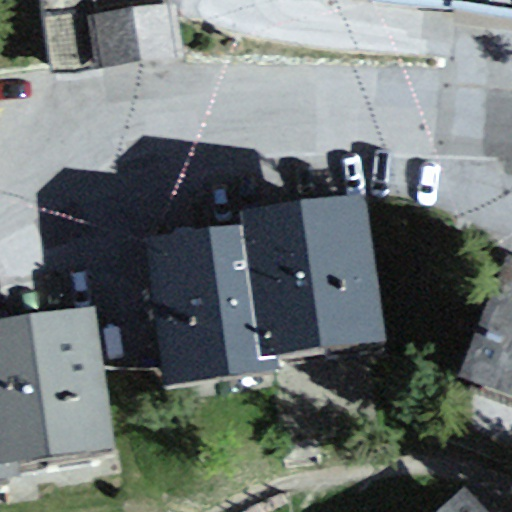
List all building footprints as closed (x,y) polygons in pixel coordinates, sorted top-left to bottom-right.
[(511,0),(392,0),(511,16),(511,0)] [(147,71),(145,12),(57,15),(59,75),(147,71)] [(248,227),(147,240),(165,373),(269,360),(267,345),(376,331),(359,198),(246,212),(248,227)] [(511,296),(473,281),(424,404),(511,438),(511,296)] [(39,336),(0,338),(0,478),(48,476),(39,336)] [(451,511),(438,499),(425,511),(451,511)]
